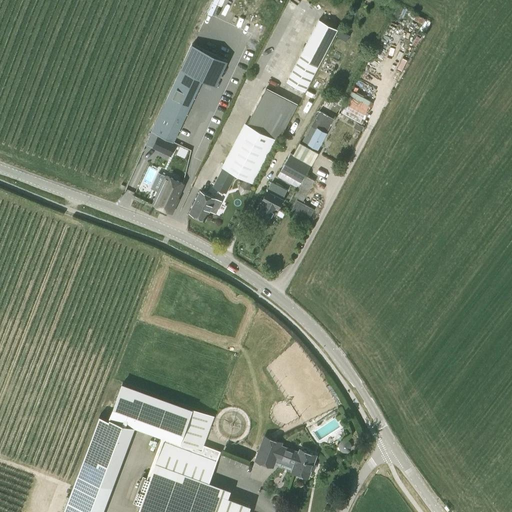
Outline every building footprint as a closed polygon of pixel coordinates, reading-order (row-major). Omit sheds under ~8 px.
[(319,18),(302,50),(321,61),(338,28),(319,18)] [(349,36),(340,31),(337,36),(346,41),(349,36)] [(305,90),(321,61),(302,50),(286,80),(305,90)] [(179,68),(171,87),(151,132),(158,135),(172,142),(201,78),(179,68)] [(247,123),(275,136),(278,138),(296,103),(265,87),(247,123)] [(337,93),(329,89),(326,94),(334,99),(337,93)] [(349,96),(342,113),(363,121),(368,110),(367,110),(369,104),(362,102),(362,101),(349,96)] [(333,117),(319,109),(310,125),(316,128),(307,145),(314,149),(315,146),(317,147),(333,117)] [(247,123),(225,166),(253,180),(275,136),(247,123)] [(158,135),(152,148),(171,157),(177,144),(172,142),(158,135)] [(318,151),(314,149),(307,145),(299,141),(292,154),(311,164),(318,151)] [(311,164),(292,154),(290,152),(276,177),(291,185),(289,188),(296,191),(305,175),(311,164)] [(143,176),(149,159),(144,157),(137,173),(143,176)] [(222,164),(213,183),(224,188),(233,170),(222,164)] [(305,175),(296,191),(294,195),(304,200),(314,180),(305,175)] [(176,198),(182,184),(167,177),(155,204),(171,211),(177,198),(176,198)] [(278,208),(287,190),(272,182),(263,200),(260,198),(255,208),(271,217),(276,207),(278,208)] [(190,212),(205,219),(210,209),(216,211),(221,199),(200,190),(190,212)] [(291,210),(308,219),(314,209),(297,199),(291,210)] [(203,444),(214,416),(192,408),(123,383),(110,417),(101,413),(73,487),(72,490),(63,511),(89,511),(96,495),(124,422),(166,437),(168,431),(203,444)] [(154,469),(206,488),(220,451),(203,444),(168,431),(166,437),(154,469)] [(293,471),(304,475),(308,477),(311,470),(313,471),(316,465),(313,464),(316,455),(301,450),(299,453),(281,446),(282,443),(265,436),(256,460),(273,466),(277,455),(296,463),(293,471)] [(343,452),(344,452),(345,453),(346,452),(347,452),(348,452),(349,451),(350,450),(350,449),(351,449),(351,448),(351,447),(351,446),(351,445),(351,444),(351,443),(350,443),(350,442),(349,441),(348,440),(347,440),(346,439),(345,439),(344,439),(343,439),(343,440),(342,440),(341,440),(340,441),(339,442),(339,443),(338,444),(338,445),(338,446),(338,447),(339,448),(339,449),(339,450),(340,450),(340,451),(341,451),(341,452),(342,452),(343,452)] [(206,488),(154,469),(151,477),(143,475),(133,501),(141,504),(137,511),(246,511),(249,504),(228,496),(206,488)]
